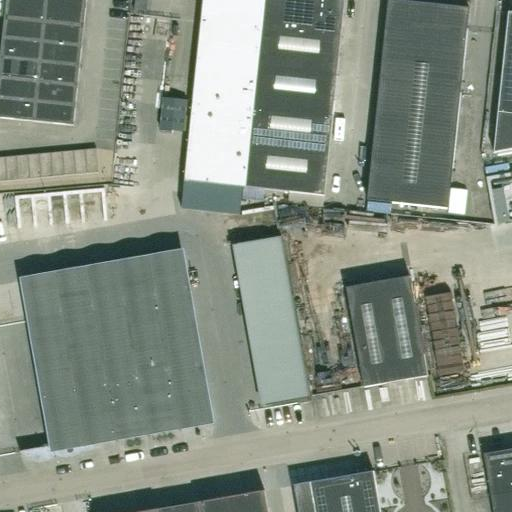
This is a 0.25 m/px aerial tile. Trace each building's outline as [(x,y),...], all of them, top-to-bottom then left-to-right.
[(4,0),(3,19),(43,23),(44,0),(4,0)] [(85,0),(44,0),(43,23),(82,27),(85,0)] [(255,68),(262,0),(201,0),(189,117),(184,116),(186,101),(162,99),(159,129),(188,132),(183,182),(243,188),(247,148),(251,108),(255,68)] [(262,0),(255,68),(335,77),(339,37),(279,31),(282,0),(262,0)] [(342,0),(282,0),(279,31),(339,37),(342,0)] [(467,9),(387,1),(365,201),(446,210),(467,9)] [(511,14),(506,14),(496,114),(492,154),(511,149),(511,14)] [(43,23),(3,19),(1,39),(41,43),(43,23)] [(82,27),(43,23),(41,43),(80,47),(82,27)] [(1,39),(0,45),(0,58),(38,63),(41,43),(1,39)] [(80,47),(41,43),(38,63),(78,67),(80,47)] [(38,63),(0,58),(0,78),(36,83),(38,63)] [(38,63),(36,83),(76,87),(78,67),(38,63)] [(255,68),(251,108),(331,117),(335,77),(255,68)] [(0,78),(0,98),(34,102),(36,83),(0,78)] [(36,83),(34,102),(74,107),(76,87),(36,83)] [(34,102),(0,98),(0,118),(32,122),(34,102)] [(34,102),(32,122),(72,126),(74,107),(34,102)] [(251,108),(247,148),(327,157),(331,117),(251,108)] [(247,148),(243,188),(323,197),(327,157),(247,148)] [(95,149),(83,150),(85,174),(97,173),(95,149)] [(83,150),(72,151),(74,175),(85,174),(83,150)] [(72,151),(60,152),(62,176),(74,175),(72,151)] [(60,152),(49,153),(51,177),(62,176),(60,152)] [(49,153),(37,154),(40,178),(51,177),(49,153)] [(37,154),(26,156),(28,179),(40,178),(37,154)] [(26,156),(15,157),(17,181),(28,179),(26,156)] [(17,181),(15,157),(3,158),(5,182),(17,181)] [(122,193),(125,210),(140,208),(137,191),(122,193)] [(236,245),(264,406),(309,398),(280,237),(236,245)] [(192,413),(191,407),(190,403),(189,398),(205,395),(180,254),(20,282),(27,320),(123,304),(137,381),(106,386),(115,437),(194,423),(192,414),(192,413)] [(417,276),(417,288),(434,288),(434,276),(417,276)] [(426,377),(408,277),(344,289),(362,388),(426,377)] [(123,304),(27,320),(50,449),(115,437),(106,386),(137,381),(123,304)] [(511,364),(486,365),(487,376),(511,374),(511,364),(511,365),(511,364)] [(489,498),(511,493),(511,450),(482,456),(489,498)] [(306,467),(320,465),(319,453),(305,455),(306,467)] [(420,495),(417,464),(393,466),(396,497),(420,495)] [(378,511),(372,472),(308,484),(313,511),(378,511)] [(266,511),(263,492),(196,504),(197,511),(266,511)] [(511,511),(511,493),(489,498),(491,511),(511,511)]
